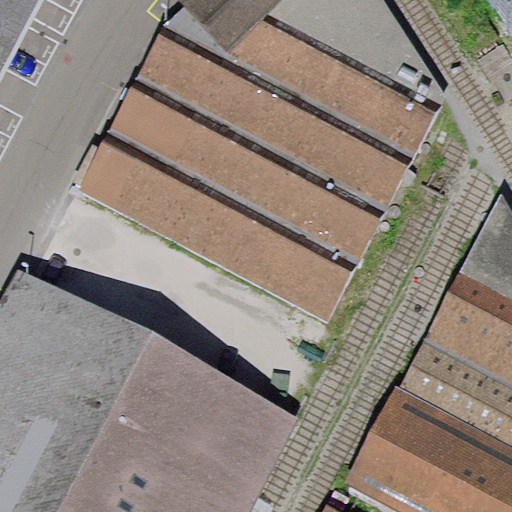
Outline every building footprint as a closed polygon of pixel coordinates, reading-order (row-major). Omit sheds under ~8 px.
[(0,0),(0,83),(43,0),(0,0)] [(199,0),(168,32),(111,140),(102,156),(95,152),(76,187),(84,191),(83,193),(328,325),(446,102),(379,0),(199,0)] [(511,0),(493,0),(511,27),(511,0)] [(511,511),(511,223),(502,205),(347,489),(390,511),(511,511)] [(0,511),(226,511),(274,423),(23,291),(0,334),(0,511)]
